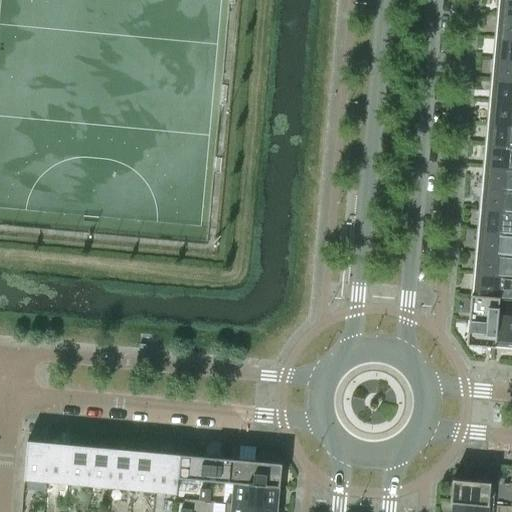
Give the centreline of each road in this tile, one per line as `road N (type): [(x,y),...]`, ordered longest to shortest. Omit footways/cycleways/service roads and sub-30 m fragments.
road 1 (tertiary): [(404,360),(436,0)]
road 2 (tertiary): [(386,0),(355,353)]
road 3 (residential): [(8,392),(325,421)]
road 4 (residential): [(326,380),(12,352)]
